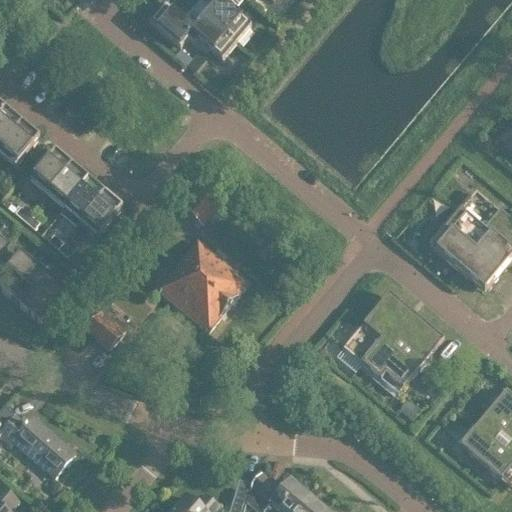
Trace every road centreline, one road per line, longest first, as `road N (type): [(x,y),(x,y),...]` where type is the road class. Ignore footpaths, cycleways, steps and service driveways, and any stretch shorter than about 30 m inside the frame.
road 1 (residential): [(216,116),(140,199),(0,81)]
road 2 (residential): [(188,428),(273,361),(371,246)]
road 3 (residential): [(412,511),(328,454),(223,444),(188,428)]
road 4 (residential): [(188,428),(0,348)]
road 5 (residential): [(371,246),(216,116)]
road 6 (residential): [(216,116),(97,18),(112,0)]
road 7 (residential): [(489,343),(371,246)]
